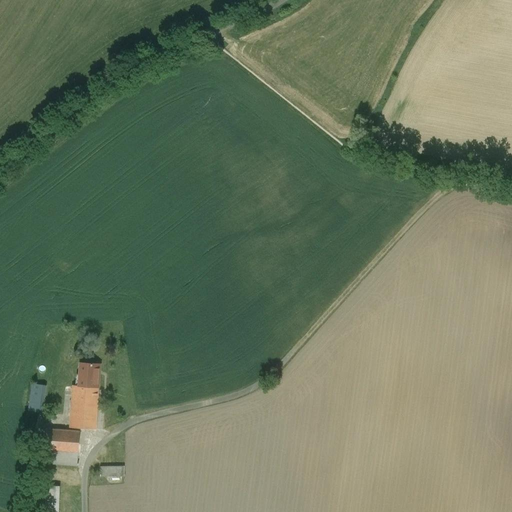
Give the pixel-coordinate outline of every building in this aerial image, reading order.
[(99,365),(79,363),(78,386),(72,386),(72,396),(97,398),(98,393),(97,393),(98,376),(99,372),(99,365)] [(32,384),(28,411),(41,413),(45,386),(32,384)] [(97,398),(72,396),(69,428),(95,430),(97,398)] [(79,432),(44,429),(42,458),(41,458),(41,460),(42,460),(42,463),(76,466),(76,465),(78,466),(78,464),(76,464),(79,432)] [(124,467),(100,467),(100,476),(124,476),(124,467)] [(58,511),(59,487),(36,486),(35,511),(58,511)]
